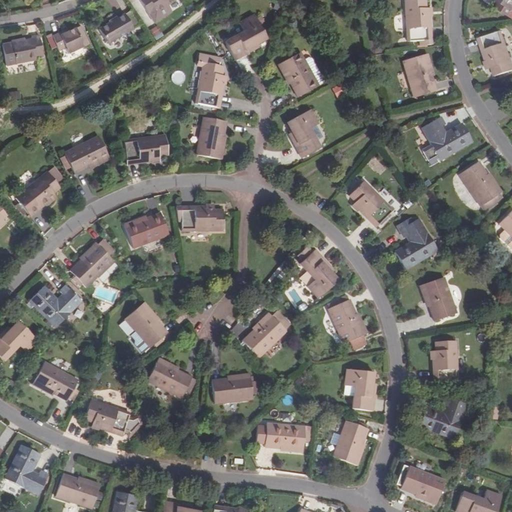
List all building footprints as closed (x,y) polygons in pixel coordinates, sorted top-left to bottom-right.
[(141,0),(148,11),(155,7),(156,9),(170,0),(141,0)] [(430,15),(430,7),(426,7),(426,0),(405,0),(407,13),(408,29),(409,40),(432,39),(431,26),(430,15)] [(109,40),(134,24),(125,10),(100,24),(109,40)] [(225,41),(235,59),(254,49),(252,46),(266,38),(254,14),(239,22),(244,31),(225,41)] [(61,33),(60,30),(53,33),(61,47),(67,44),(70,50),(86,42),(77,24),(67,29),(61,33)] [(149,32),(158,40),(163,34),(155,26),(149,32)] [(479,38),(487,60),(490,69),(492,68),(495,76),(511,69),(511,59),(502,30),(479,38)] [(38,56),(46,54),(41,34),(34,36),(34,38),(13,43),(17,63),(39,58),(38,56)] [(300,51),(277,64),(285,79),(287,77),(298,96),(319,85),(300,51)] [(430,68),(432,67),(427,52),(403,59),(414,95),(435,89),(431,74),(430,68)] [(195,103),(218,107),(225,76),(221,75),(223,66),(203,63),(195,103)] [(294,135),(292,137),(302,157),(320,147),(310,128),(318,123),(310,109),(287,122),(294,135)] [(438,128),(441,125),(444,124),(439,116),(421,127),(431,144),(438,157),(440,160),(471,141),(461,123),(445,133),(442,135),(438,128)] [(197,155),(222,159),(225,144),(222,143),(226,121),(204,117),(197,155)] [(165,137),(125,146),(130,169),(161,162),(161,158),(170,156),(165,137)] [(100,141),(64,154),(72,176),(92,169),(93,171),(108,165),(100,141)] [(429,162),(438,157),(431,144),(422,149),(429,162)] [(378,172),(383,167),(376,159),(371,163),(378,172)] [(491,180),(487,174),(479,162),(460,174),(481,206),(502,192),(493,179),(491,180)] [(49,200),(55,195),(54,193),(60,188),(47,172),(15,198),(30,216),(49,200)] [(376,226),(392,210),(363,181),(349,195),(355,202),(353,204),(376,226)] [(182,231),(223,230),(222,209),(212,209),(213,206),(181,207),(182,231)] [(511,209),(499,223),(505,229),(511,235),(511,209)] [(131,250),(168,237),(161,216),(140,223),(139,220),(123,226),(131,250)] [(417,219),(399,230),(403,237),(409,234),(413,241),(393,252),(404,269),(436,251),(426,233),(426,234),(417,219)] [(511,248),(511,235),(505,229),(500,234),(500,238),(511,248)] [(86,289),(112,262),(95,244),(83,255),(85,257),(70,272),(86,289)] [(304,260),(312,250),(308,246),(299,256),(304,260)] [(319,300),(339,283),(329,270),(331,269),(316,252),(301,265),(316,281),(309,288),(319,300)] [(457,315),(443,278),(420,287),(425,302),(423,303),(431,324),(457,315)] [(59,290),(62,292),(63,294),(57,301),(55,299),(43,287),(29,301),(56,327),(70,313),(70,312),(80,301),(64,284),(59,290)] [(357,320),(348,300),(328,309),(344,344),(366,334),(359,319),(357,320)] [(149,348),(166,334),(152,317),(154,315),(144,302),(124,319),(149,348)] [(257,359),(285,332),(267,314),(256,325),(258,327),(242,342),(257,359)] [(18,323),(10,330),(7,334),(4,331),(0,335),(0,358),(3,361),(18,346),(25,353),(36,341),(18,323)] [(456,341),(436,342),(436,351),(433,351),(435,384),(458,383),(456,341)] [(145,382),(178,400),(189,381),(171,370),(172,368),(158,360),(145,382)] [(35,386),(50,394),(51,392),(57,395),(69,402),(80,382),(47,364),(35,386)] [(374,373),(348,370),(345,386),(355,387),(353,409),(372,412),(375,389),(372,389),(374,373)] [(232,380),(209,382),(212,405),(251,401),(247,375),(231,377),(232,380)] [(467,405),(447,398),(444,406),(450,408),(447,415),(427,408),(420,427),(455,440),(462,421),(461,420),(467,405)] [(92,426),(99,429),(122,436),(130,415),(91,401),(84,419),(93,422),(92,426)] [(332,458),(356,467),(362,452),(360,451),(367,430),(345,422),(332,458)] [(286,450),(286,452),(302,453),(304,428),(266,424),(264,448),(286,450)] [(29,475),(31,472),(39,455),(21,447),(6,480),(38,496),(48,476),(40,472),(38,476),(36,479),(29,475)] [(396,485),(400,487),(408,467),(404,466),(396,485)] [(437,506),(445,482),(409,468),(401,490),(422,498),(422,500),(437,506)] [(98,484),(84,479),(83,482),(76,479),(62,474),(54,496),(90,508),(98,484)] [(463,494),(455,511),(496,511),(502,498),(487,492),(483,501),(463,494)] [(134,511),(137,497),(117,493),(113,511),(134,511)] [(186,510),(186,507),(164,503),(162,511),(195,511),(191,511),(186,510)]
